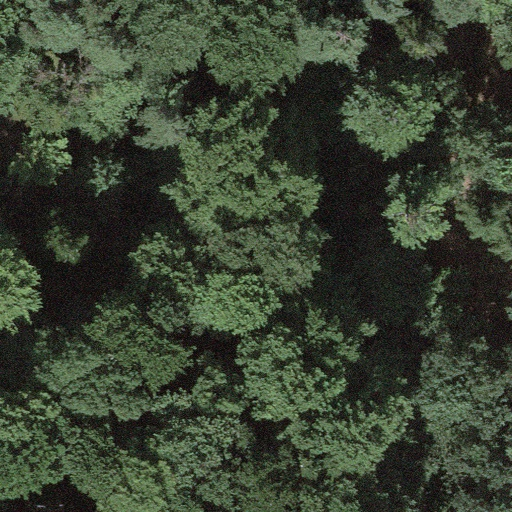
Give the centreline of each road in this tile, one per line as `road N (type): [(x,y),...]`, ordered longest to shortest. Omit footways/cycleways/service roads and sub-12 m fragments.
road 1 (track): [(445,118),(229,160),(46,132)]
road 2 (track): [(511,8),(445,118),(451,181),(511,259)]
